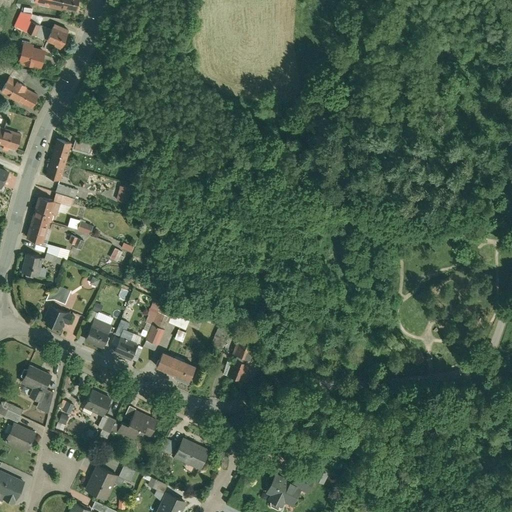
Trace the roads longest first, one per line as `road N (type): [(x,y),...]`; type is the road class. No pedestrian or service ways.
road 1 (residential): [(511,293),(494,341),(474,363),(258,394)]
road 2 (tertiary): [(100,0),(27,175),(0,278)]
road 3 (residential): [(0,319),(214,407),(258,394)]
